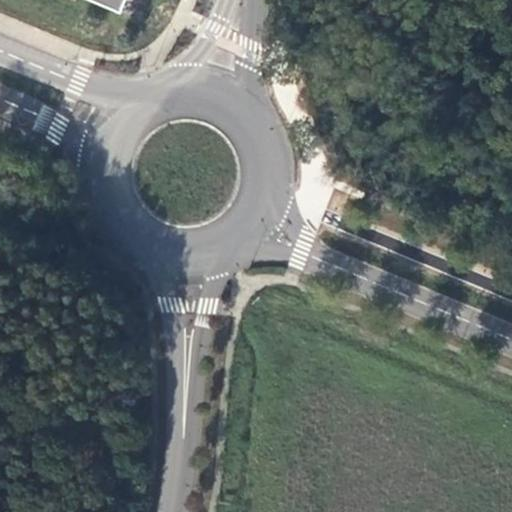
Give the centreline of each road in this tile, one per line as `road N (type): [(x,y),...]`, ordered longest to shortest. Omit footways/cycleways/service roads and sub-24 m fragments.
road 1 (tertiary): [(252,227),(511,335)]
road 2 (tertiary): [(102,154),(101,186),(112,217),(147,250),(179,259),(212,255),(252,227)]
road 3 (tertiary): [(141,101),(0,51)]
road 4 (tertiary): [(252,227),(268,195),(270,161),(259,130),(236,105)]
